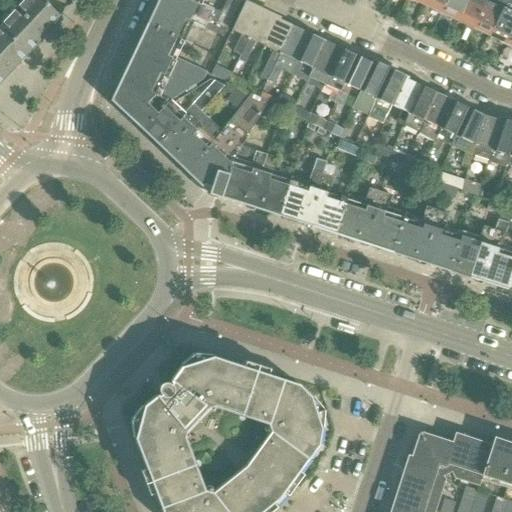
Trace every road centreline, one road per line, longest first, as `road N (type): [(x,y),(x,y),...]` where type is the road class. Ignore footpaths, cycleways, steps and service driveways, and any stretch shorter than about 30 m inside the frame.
road 1 (residential): [(359,511),(419,325)]
road 2 (tertiary): [(419,325),(239,268)]
road 3 (residential): [(511,99),(349,22)]
road 4 (tertiary): [(63,165),(71,100),(116,0)]
road 5 (tertiary): [(63,398),(90,382),(159,299)]
road 6 (tertiary): [(163,244),(94,174),(63,165)]
